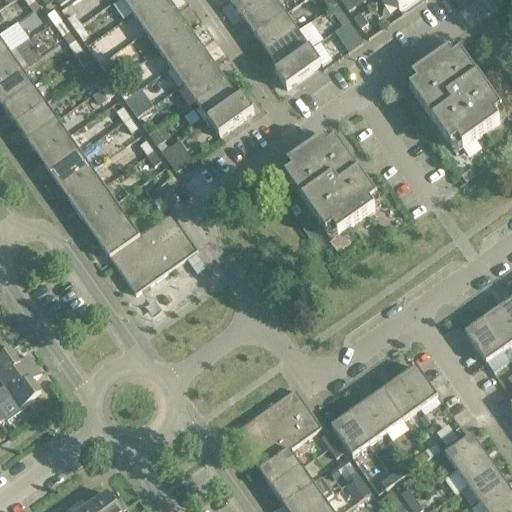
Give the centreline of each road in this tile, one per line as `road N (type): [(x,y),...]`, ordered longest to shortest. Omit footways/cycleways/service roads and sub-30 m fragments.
road 1 (residential): [(256,322),(197,228),(209,191),(290,137)]
road 2 (residential): [(290,137),(486,0)]
road 3 (residential): [(140,361),(54,240),(31,228),(10,231)]
road 4 (residential): [(408,311),(318,369),(285,361),(256,322)]
road 5 (residential): [(194,0),(290,137)]
road 6 (residential): [(0,268),(88,404)]
road 7 (residential): [(488,424),(408,311)]
road 8 (residential): [(250,511),(175,407)]
road 9 (residential): [(408,311),(511,241)]
road 10 (residential): [(0,502),(98,430)]
